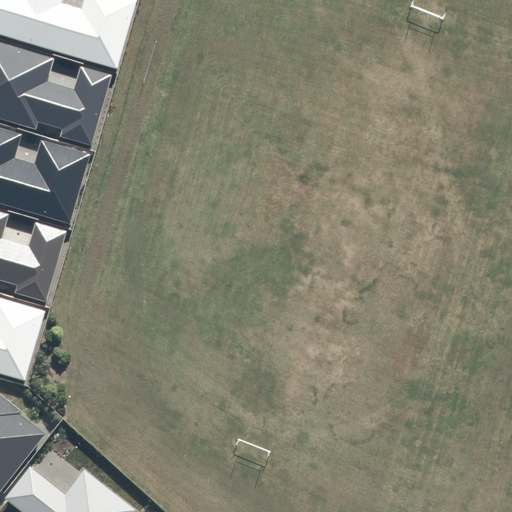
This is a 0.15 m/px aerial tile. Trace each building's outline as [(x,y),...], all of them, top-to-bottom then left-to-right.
[(0,0),(0,35),(117,68),(136,0),(82,0),(81,7),(62,2),(62,0),(0,0)] [(53,59),(0,43),(0,119),(36,130),(38,122),(62,129),(60,136),(91,145),(112,76),(80,67),(74,89),(46,81),(53,59)] [(0,205),(71,225),(91,153),(40,139),(34,163),(16,158),(22,134),(0,127),(0,205)] [(8,214),(0,211),(0,280),(17,286),(15,293),(46,302),(67,231),(35,222),(29,245),(1,237),(8,214)] [(0,374),(26,382),(46,311),(0,297),(0,374)] [(0,490),(45,433),(20,414),(21,411),(0,395),(0,490)] [(28,465),(4,495),(25,511),(138,511),(133,508),(135,506),(83,466),(63,492),(28,465)]
